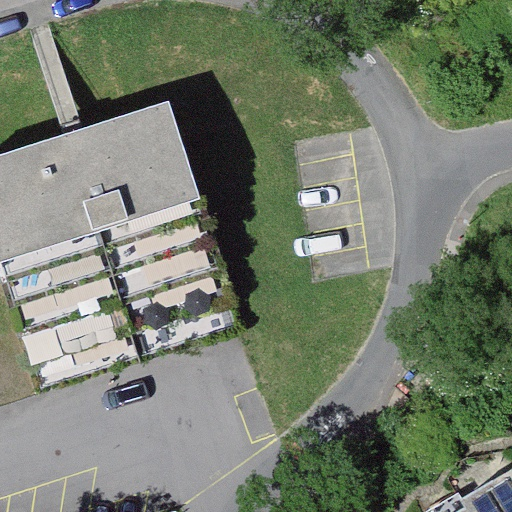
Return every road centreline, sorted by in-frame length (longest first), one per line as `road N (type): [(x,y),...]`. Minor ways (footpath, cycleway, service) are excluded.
road 1 (residential): [(427,163),(420,305),(390,374),(250,488),(233,511)]
road 2 (residential): [(427,163),(339,26),(281,0)]
